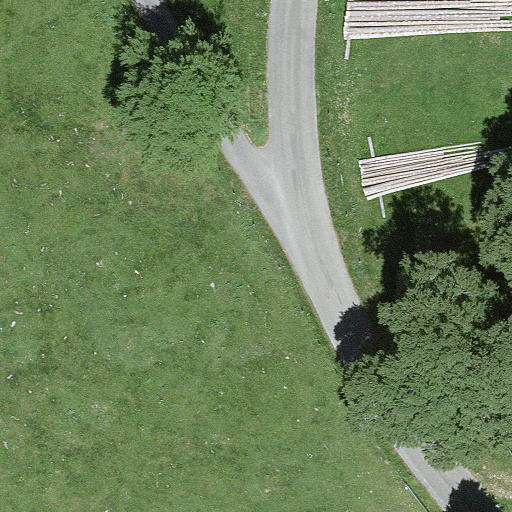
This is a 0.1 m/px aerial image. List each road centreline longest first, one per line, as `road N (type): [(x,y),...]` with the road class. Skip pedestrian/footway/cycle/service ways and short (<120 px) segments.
road 1 (tertiary): [(311,255),(387,425),(476,511)]
road 2 (tertiary): [(311,255),(149,0)]
road 3 (tertiary): [(299,0),(311,255)]
